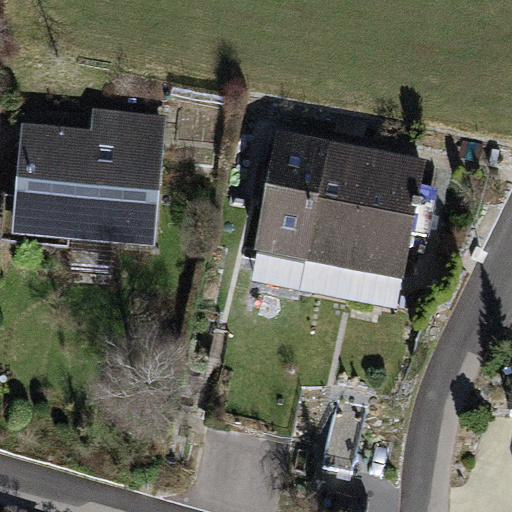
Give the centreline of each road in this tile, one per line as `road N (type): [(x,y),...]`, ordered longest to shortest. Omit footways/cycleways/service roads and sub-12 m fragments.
road 1 (residential): [(511,228),(444,397),(424,511)]
road 2 (residential): [(128,511),(0,474)]
